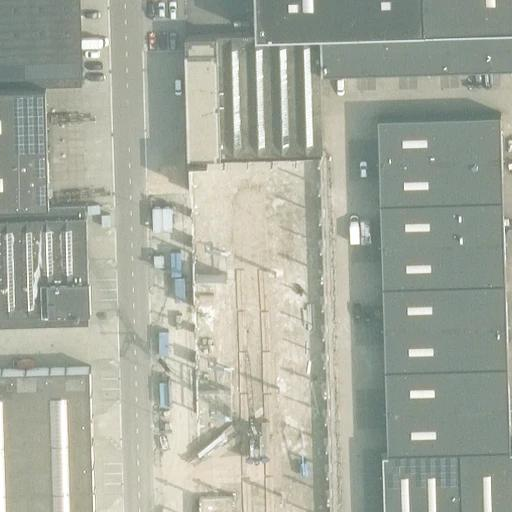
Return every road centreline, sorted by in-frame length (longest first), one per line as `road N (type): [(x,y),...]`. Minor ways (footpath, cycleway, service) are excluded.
road 1 (unclassified): [(355,511),(346,100),(511,95)]
road 2 (unclassified): [(149,511),(134,0)]
